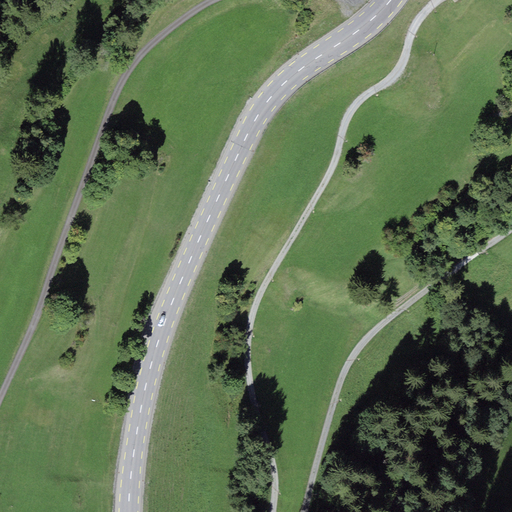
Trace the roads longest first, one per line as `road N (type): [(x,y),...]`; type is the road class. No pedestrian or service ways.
road 1 (primary): [(129,511),(153,355),(241,145),(281,85),(390,0)]
road 2 (track): [(440,0),(411,32),(389,84),(353,109),(331,175),(253,323),(250,376),(272,466),(272,511)]
road 3 (unclassified): [(0,398),(120,85),(158,38),(215,0)]
road 4 (track): [(303,511),(334,397),(364,342),(511,231)]
